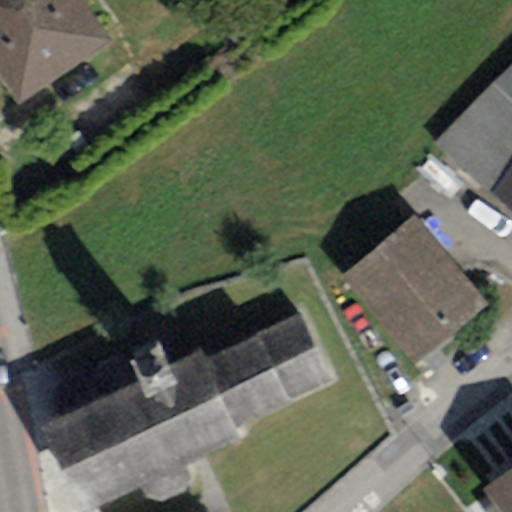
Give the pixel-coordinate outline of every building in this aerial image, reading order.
[(0,0),(0,58),(22,94),(108,42),(82,0),(0,0)] [(511,62),(432,142),(511,205),(511,62)] [(361,278),(440,378),(511,320),(511,313),(436,218),(361,278)] [(60,430),(95,509),(249,442),(240,423),(331,383),(310,335),(219,374),(214,363),(181,377),(172,356),(142,369),(151,390),(60,430)] [(511,511),(511,447),(481,471),(511,511)]
